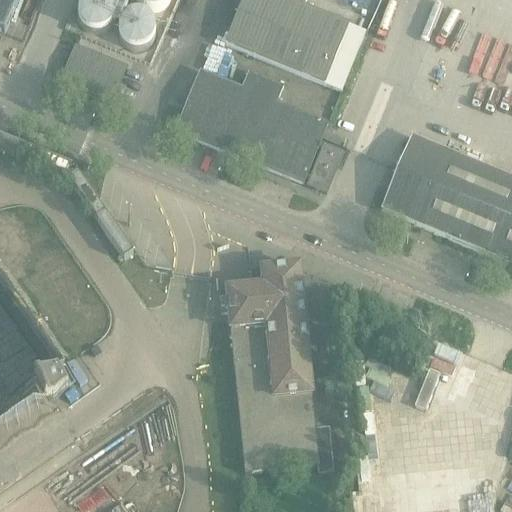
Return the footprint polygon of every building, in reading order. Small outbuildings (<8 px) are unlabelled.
[(0,0),(0,35),(4,37),(19,0),(0,0)] [(109,0),(99,0),(77,8),(88,37),(119,26),(109,0)] [(130,0),(162,16),(170,0),(130,0)] [(245,0),(226,47),(325,88),(349,29),(278,0),(245,0)] [(128,11),(117,43),(147,54),(159,22),(128,11)] [(61,87),(111,107),(126,70),(76,50),(61,87)] [(176,135),(303,187),(327,128),(276,107),(282,90),(249,76),(243,93),(201,76),(176,135)] [(380,215),(511,270),(511,182),(412,141),(380,215)] [(308,189),(326,197),(342,157),(324,150),(308,189)] [(316,471),(317,481),(333,479),(328,433),(314,435),(299,272),(293,272),(293,269),(279,264),(267,272),(267,275),(249,276),(251,293),(219,296),(221,317),(229,317),(244,478),(316,471)] [(58,373),(35,388),(40,395),(45,403),(69,388),(59,374),(58,373)]
